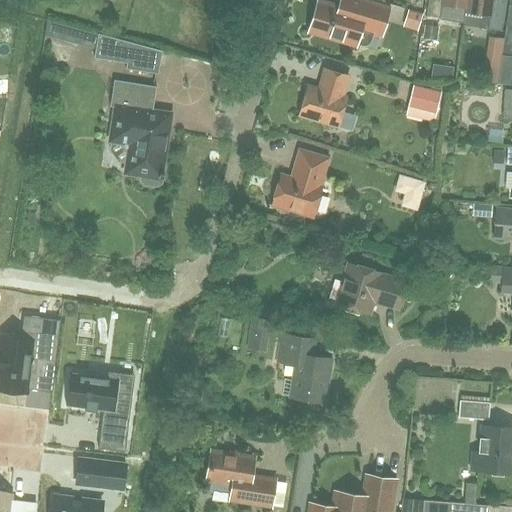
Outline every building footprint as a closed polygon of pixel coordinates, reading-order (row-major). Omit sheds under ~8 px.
[(466,12),(467,0),(428,0),(426,16),(448,19),(450,5),(465,7),(464,11),(466,12)] [(500,32),(504,7),(492,5),(492,0),(467,0),(466,12),(480,14),(478,28),(500,32)] [(381,36),(389,9),(364,2),(360,15),(319,3),(310,32),(356,46),(360,30),(381,36)] [(423,16),(409,11),(403,28),(418,33),(423,16)] [(45,27),(44,34),(94,49),(93,57),(126,63),(125,69),(158,74),(162,51),(47,19),(45,27)] [(203,77),(202,85),(214,86),(217,61),(167,55),(165,72),(203,77)] [(343,97),(349,77),(324,70),(318,90),(308,87),(299,116),(338,127),(346,98),(343,97)] [(143,186),(156,188),(161,185),(163,179),(165,166),(161,166),(164,147),(165,147),(165,146),(166,138),(167,138),(167,137),(166,137),(169,115),(151,112),(156,87),(113,80),(109,107),(115,108),(109,141),(122,143),(128,151),(124,173),(138,175),(139,181),(143,186)] [(417,87),(410,117),(440,124),(447,93),(417,87)] [(511,90),(506,90),(503,119),(511,120),(511,90)] [(319,188),(327,160),(300,152),(292,180),(281,177),(273,206),(313,217),(321,188),(319,188)] [(423,186),(397,179),(392,195),(401,197),(397,211),(415,215),(423,186)] [(511,210),(496,209),(494,237),(511,239),(511,210)] [(399,310),(407,283),(348,266),(336,305),(370,316),(374,302),(399,310)] [(511,268),(505,267),(505,269),(504,280),(502,293),(511,293),(511,268)] [(0,306),(15,307),(16,286),(0,285),(0,306)] [(248,349),(264,351),(268,319),(253,317),(248,349)] [(27,388),(29,372),(35,373),(36,359),(50,360),(53,335),(27,332),(26,341),(21,340),(0,337),(0,388),(27,392),(27,388)] [(296,365),(293,380),(291,398),(324,403),(330,360),(311,357),(314,341),(282,336),(278,363),(296,365)] [(69,372),(65,405),(67,405),(85,407),(84,410),(86,410),(86,407),(106,410),(104,433),(127,435),(132,390),(116,388),(118,374),(93,371),(92,376),(91,375),(71,373),(71,372),(69,372)] [(489,420),(490,403),(460,400),(458,418),(489,420)] [(511,427),(482,425),(479,451),(478,471),(510,473),(511,451),(511,427)] [(271,508),(275,481),(251,477),(253,459),(211,452),(207,482),(233,487),(231,502),(271,508)] [(99,461),(80,459),(79,458),(79,459),(76,482),(76,483),(77,483),(96,486),(122,489),(125,464),(99,461)] [(309,511),(389,511),(394,481),(366,477),(363,497),(335,493),(333,509),(311,505),(309,511)] [(288,508),(291,484),(280,482),(276,507),(288,508)] [(0,494),(0,511),(8,511),(10,499),(10,496),(0,494)] [(100,511),(102,500),(54,494),(52,511),(100,511)] [(422,511),(423,500),(403,498),(401,511),(422,511)] [(479,511),(480,505),(472,504),(460,503),(424,500),(422,511),(479,511)]
